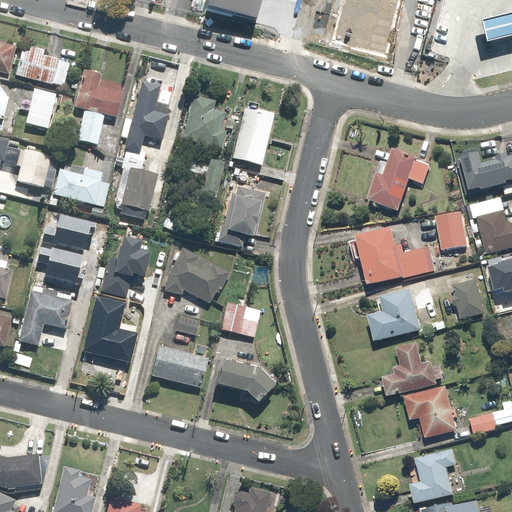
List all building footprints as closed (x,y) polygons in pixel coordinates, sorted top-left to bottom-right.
[(211,0),(210,6),(260,18),(264,0),(211,0)] [(511,13),(479,22),(484,43),(511,35),(511,13)] [(13,49),(0,45),(0,74),(7,76),(13,49)] [(24,54),(21,53),(15,78),(63,90),(69,65),(42,59),(44,52),(26,48),(24,54)] [(124,84),(82,74),(73,111),(83,113),(76,142),(96,147),(103,119),(115,121),(124,84)] [(160,89),(140,84),(125,153),(138,156),(142,139),(160,143),(166,118),(154,115),(160,89)] [(71,100),(32,91),(26,116),(55,122),(58,107),(69,110),(71,100)] [(213,104),(190,99),(181,142),(224,150),(227,134),(219,132),(223,115),(211,113),(213,104)] [(272,119),(242,112),(231,162),(261,168),(272,119)] [(0,159),(5,161),(10,139),(0,137),(0,159)] [(49,159),(20,151),(15,168),(19,169),(15,184),(40,190),(49,159)] [(423,185),(430,165),(392,151),(382,178),(376,176),(367,202),(397,213),(409,180),(423,185)] [(468,195),(501,186),(504,197),(511,194),(511,158),(507,160),(506,156),(495,159),(496,162),(482,166),(479,155),(459,161),(468,195)] [(191,158),(178,156),(176,170),(189,172),(191,158)] [(217,204),(223,163),(196,159),(194,176),(205,178),(201,201),(217,204)] [(81,177),(57,172),(51,196),(102,208),(107,186),(99,184),(102,175),(83,171),(81,177)] [(157,177),(127,171),(119,205),(149,212),(157,177)] [(235,197),(230,195),(217,243),(242,250),(244,243),(253,246),(266,196),(237,188),(235,197)] [(84,237),(93,239),(97,221),(57,212),(53,231),(47,229),(45,240),(82,249),(84,237)] [(461,213),(435,218),(441,251),(467,247),(461,213)] [(494,257),(511,252),(511,214),(485,221),(494,257)] [(182,219),(165,216),(163,228),(180,231),(182,219)] [(356,238),(367,287),(402,279),(403,280),(433,273),(427,250),(403,255),(400,242),(394,243),(391,230),(356,238)] [(136,244),(122,240),(117,260),(112,258),(104,291),(126,297),(132,276),(143,279),(150,254),(135,250),(136,244)] [(44,245),(40,263),(48,265),(45,277),(83,285),(85,274),(79,273),(83,255),(44,245)] [(167,275),(162,294),(182,297),(183,292),(209,306),(216,294),(221,293),(232,273),(183,247),(167,275)] [(0,300),(4,302),(10,274),(0,271),(0,300)] [(511,272),(494,277),(501,302),(511,299),(511,272)] [(453,296),(451,297),(453,308),(455,308),(457,318),(482,313),(477,283),(452,288),(453,296)] [(64,332),(73,288),(53,284),(52,288),(30,284),(18,344),(39,348),(43,328),(64,332)] [(367,317),(373,343),(421,331),(410,290),(379,298),(382,313),(367,317)] [(125,306),(95,299),(81,354),(129,366),(136,335),(119,331),(125,306)] [(259,311),(227,305),(221,331),(254,338),(259,311)] [(511,311),(499,315),(503,338),(511,335),(511,311)] [(0,349),(4,350),(12,320),(0,317),(0,349)] [(200,323),(178,318),(176,333),(197,337),(200,323)] [(381,379),(386,399),(436,386),(430,361),(421,364),(416,345),(396,350),(400,366),(393,367),(395,376),(381,379)] [(205,358),(157,348),(151,378),(199,388),(205,358)] [(220,365),(214,389),(246,397),(257,406),(273,390),(256,373),(220,365)] [(420,420),(424,439),(456,432),(446,388),(403,397),(409,422),(420,420)] [(511,425),(511,404),(511,400),(501,403),(503,410),(469,420),(473,436),(511,425)] [(409,486),(414,505),(453,496),(446,469),(456,467),(452,451),(415,460),(421,484),(409,486)] [(4,459),(0,458),(0,488),(8,491),(38,485),(36,456),(4,459)] [(80,472),(62,467),(50,511),(91,511),(95,500),(86,497),(90,481),(78,478),(80,472)] [(247,495),(233,492),(230,508),(233,509),(232,511),(265,511),(270,494),(248,489),(247,495)] [(0,511),(14,511),(17,508),(10,505),(11,503),(0,497),(0,511)] [(137,511),(139,507),(108,500),(105,511),(137,511)] [(420,511),(478,511),(477,501),(452,507),(452,504),(420,511)]
